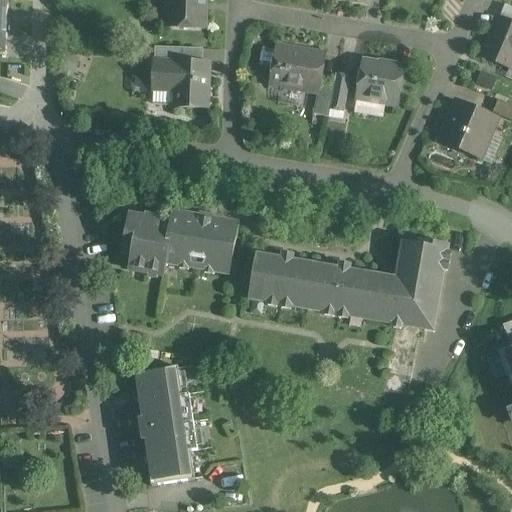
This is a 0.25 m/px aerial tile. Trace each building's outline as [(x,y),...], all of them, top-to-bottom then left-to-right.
[(168,0),(167,28),(205,30),(206,0),(168,0)] [(511,9),(505,7),(500,19),(511,23),(511,9)] [(511,23),(500,19),(483,59),(509,70),(511,64),(511,23)] [(325,55),(276,47),(269,86),(317,94),(318,95),(321,81),(325,55)] [(183,49),(155,48),(154,62),(182,63),(183,49)] [(154,62),(153,87),(174,88),(174,108),(207,109),(208,64),(182,63),(154,62)] [(404,69),(389,66),(388,64),(381,63),(378,65),(363,62),(356,101),(358,101),(358,98),(380,101),(380,105),(397,108),(404,69)] [(350,78),(336,75),(335,83),(330,108),(330,111),(344,113),(350,78)] [(335,83),(321,81),(318,95),(317,94),(315,106),(330,108),(335,83)] [(498,120),(456,102),(439,143),(481,160),(498,120)] [(511,108),(498,103),(493,114),(511,121),(511,108)] [(330,108),(315,106),(314,116),(328,119),(330,111),(330,108)] [(211,220),(200,218),(200,220),(173,215),(171,225),(172,225),(165,262),(166,262),(177,264),(179,269),(188,271),(192,267),(202,269),(204,274),(213,275),(217,271),(230,274),(238,227),(211,222),(211,220)] [(157,219),(146,217),(145,220),(129,217),(122,254),(132,255),(129,270),(163,276),(166,262),(165,262),(172,225),(171,225),(156,222),(157,219)] [(421,248),(407,245),(401,282),(349,273),(350,267),(345,266),(340,265),(339,271),(292,263),(293,257),(289,256),(283,255),(282,261),(257,257),(250,299),(265,301),(267,307),(290,311),(294,306),(322,312),(324,317),(347,321),(351,317),(364,319),(364,320),(391,325),(393,330),(395,330),(396,325),(432,332),(447,248),(437,246),(422,243),(421,248)] [(511,348),(498,353),(511,390),(511,348)] [(198,451),(190,396),(182,397),(178,368),(172,369),(141,374),(135,375),(137,390),(150,473),(152,488),(158,487),(158,486),(189,482),(195,481),(191,452),(198,451)]
